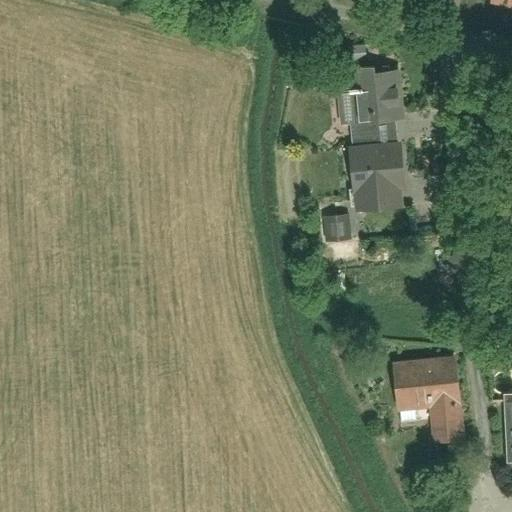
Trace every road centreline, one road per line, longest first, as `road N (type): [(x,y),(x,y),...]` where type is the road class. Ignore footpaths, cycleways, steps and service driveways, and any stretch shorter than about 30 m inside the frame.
road 1 (residential): [(511,500),(488,503),(442,36)]
road 2 (residential): [(442,36),(269,0)]
